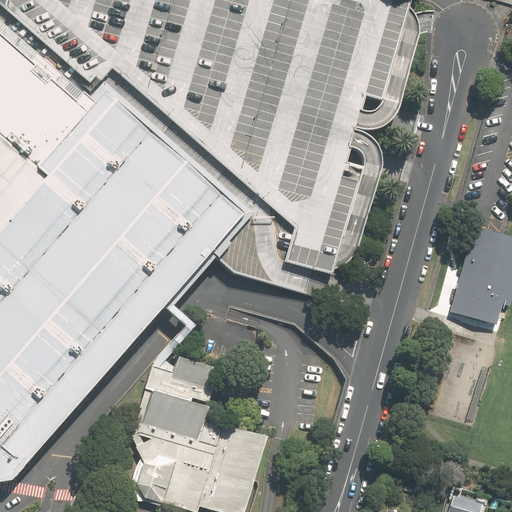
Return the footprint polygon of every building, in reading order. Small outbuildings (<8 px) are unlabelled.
[(0,0),(0,32),(76,99),(84,91),(90,96),(104,80),(108,75),(115,66),(248,184),(298,225),(289,259),(334,273),(336,268),(339,258),(366,167),(347,162),(352,146),(354,139),(357,128),(359,121),(363,109),(367,95),(386,99),(407,21),(408,15),(410,7),(412,0),(0,0)] [(0,481),(14,476),(164,304),(167,301),(190,274),(207,256),(210,251),(215,255),(225,243),(253,211),(104,80),(90,96),(84,91),(76,99),(0,32),(0,481)] [(509,303),(511,291),(511,235),(472,225),(449,309),(495,322),(501,300),(509,303)] [(138,483),(146,497),(197,511),(200,511),(202,506),(221,511),(246,511),(270,435),(207,419),(211,406),(193,400),(194,397),(210,402),(223,364),(180,356),(175,371),(161,366),(157,365),(154,364),(130,434),(132,438),(141,454),(145,462),(138,483)] [(481,511),(484,504),(456,495),(450,511),(481,511)]
